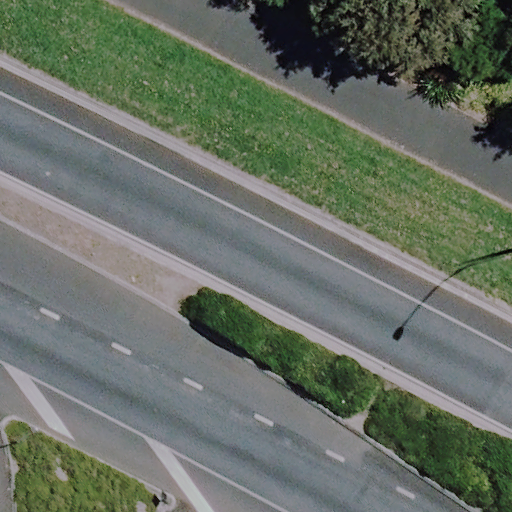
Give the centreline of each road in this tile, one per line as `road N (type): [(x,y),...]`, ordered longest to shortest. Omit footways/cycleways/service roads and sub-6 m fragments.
road 1 (primary): [(0,110),(511,372)]
road 2 (primary): [(356,511),(0,329)]
